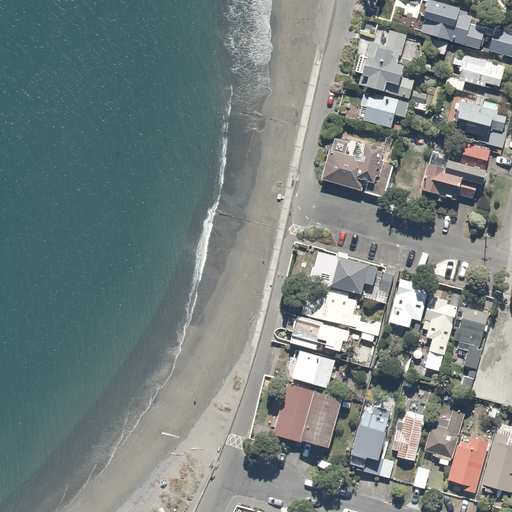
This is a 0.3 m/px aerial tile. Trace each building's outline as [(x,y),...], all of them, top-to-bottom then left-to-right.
[(402,10),(399,24),(489,52),(494,29),(471,21),(473,16),(467,13),(467,11),(426,0),(421,0),(418,13),(402,10)] [(362,18),(347,81),(408,99),(415,72),(402,70),(404,59),(418,62),(426,37),(362,18)] [(511,33),(494,29),(489,52),(511,56),(511,33)] [(498,89),(505,67),(457,53),(452,64),(464,67),(460,79),(498,89)] [(459,98),(496,108),(500,90),(456,78),(448,76),(443,94),(459,98)] [(356,119),(392,128),(395,116),(405,118),(409,104),(363,90),(356,119)] [(497,111),(457,101),(452,120),(457,124),(454,136),(507,149),(511,135),(503,132),(507,117),(495,115),(497,111)] [(333,132),(320,179),(382,197),(394,165),(379,161),(383,146),(333,132)] [(464,142),(459,163),(486,169),(490,149),(464,142)] [(426,164),(418,191),(456,201),(458,195),(473,199),(476,183),(482,185),(486,169),(459,163),(447,160),(449,156),(433,151),(428,165),(426,164)] [(317,252),(309,281),(361,295),(364,283),(373,286),(378,268),(317,252)] [(411,281),(398,278),(388,322),(409,327),(411,318),(419,320),(425,292),(409,288),(411,281)] [(300,315),(377,335),(380,322),(360,317),(364,298),(307,283),(300,315)] [(440,373),(457,305),(428,298),(421,327),(426,328),(424,336),(428,337),(421,368),(440,373)] [(463,307),(454,341),(466,344),(460,366),(475,369),(488,313),(463,307)] [(279,342),(371,366),(377,335),(291,314),(288,316),(287,321),(285,330),(280,329),(274,332),(277,338),(279,342)] [(511,342),(507,361),(504,361),(498,382),(508,385),(510,378),(511,378),(511,395),(509,404),(511,405),(511,342)] [(335,360),(299,350),(291,378),(327,388),(335,360)] [(314,391),(287,384),(273,433),(298,442),(314,391)] [(340,398),(314,391),(298,442),(326,448),(340,398)] [(356,466),(355,470),(387,478),(391,460),(379,457),(391,406),(373,402),(370,412),(361,409),(348,464),(356,466)] [(414,460),(425,415),(404,410),(402,422),(398,421),(391,449),(396,451),(395,455),(414,460)] [(448,466),(462,415),(450,412),(448,420),(435,417),(432,429),(429,428),(423,450),(440,455),(438,463),(448,466)] [(511,491),(511,490),(511,445),(511,446),(511,442),(511,429),(498,426),(481,482),(511,491)] [(474,495),(489,442),(473,438),(472,442),(458,438),(447,480),(464,484),(462,492),(474,495)] [(430,468),(416,466),(412,486),(426,488),(430,468)]
